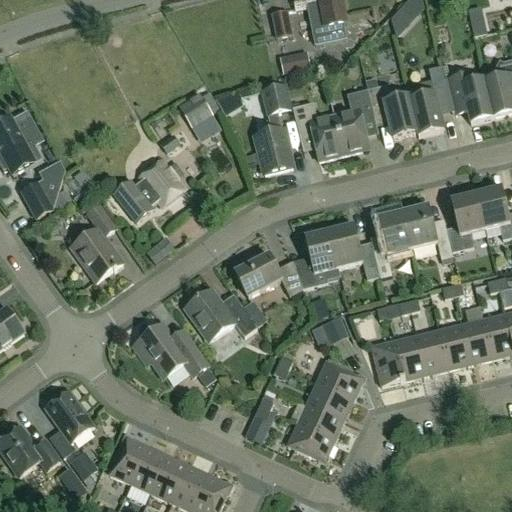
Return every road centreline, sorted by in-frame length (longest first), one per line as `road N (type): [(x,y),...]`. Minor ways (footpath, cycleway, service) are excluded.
road 1 (residential): [(78,341),(256,218),(511,151)]
road 2 (residential): [(78,341),(120,400),(260,467)]
road 3 (residential): [(511,390),(376,428),(343,494)]
road 4 (residential): [(0,234),(78,341)]
road 5 (residential): [(120,0),(0,37)]
